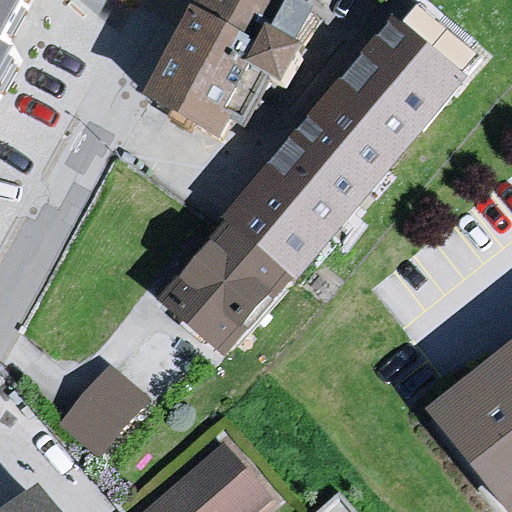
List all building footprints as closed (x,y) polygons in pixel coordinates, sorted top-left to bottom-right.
[(31,0),(0,0),(0,45),(5,49),(31,0)] [(209,0),(202,14),(254,44),(265,23),(271,27),(286,0),(209,0)] [(296,3),(277,37),(301,51),(321,17),(296,3)] [(254,44),(202,14),(153,103),(224,140),(232,118),(249,124),(270,82),(289,91),(308,54),(301,51),(277,37),(273,35),(264,49),(254,44)] [(471,83),(399,23),(229,224),(296,280),(302,284),(471,83)] [(5,49),(0,45),(0,86),(17,55),(5,49)] [(296,280),(229,224),(161,305),(227,361),(296,280)] [(511,356),(437,417),(511,508),(511,356)] [(111,362),(60,423),(106,460),(156,400),(111,362)] [(257,511),(271,500),(226,449),(152,511),(257,511)] [(61,511),(46,496),(27,511),(61,511)]
